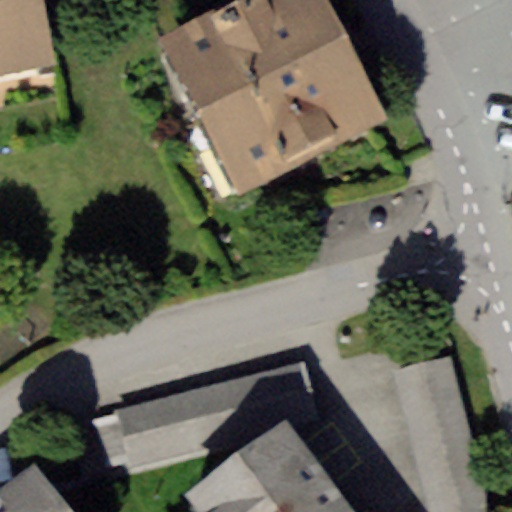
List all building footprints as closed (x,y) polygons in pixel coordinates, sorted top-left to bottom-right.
[(30,0),(0,0),(0,101),(50,91),(30,0)] [(307,0),(272,0),(151,64),(234,221),(383,143),(307,0)] [(487,511),(453,372),(399,385),(429,511),(487,511)] [(251,405),(125,430),(135,480),(261,455),(251,405)] [(332,511),(284,446),(194,511),(332,511)] [(53,511),(37,489),(4,511),(53,511)]
